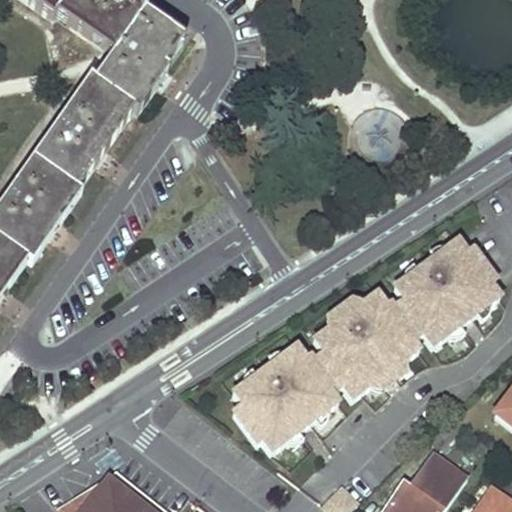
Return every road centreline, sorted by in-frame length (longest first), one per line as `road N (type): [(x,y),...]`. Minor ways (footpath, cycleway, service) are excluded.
road 1 (residential): [(194,108),(168,131),(23,340),(37,356),(62,351),(254,227)]
road 2 (tertiary): [(297,291),(511,151)]
road 3 (tertiary): [(110,413),(297,291)]
road 4 (residential): [(110,413),(239,511)]
road 5 (residential): [(177,0),(211,23),(222,54),(194,108)]
road 6 (residential): [(194,108),(205,148),(254,227)]
road 7 (tertiary): [(0,485),(110,413)]
